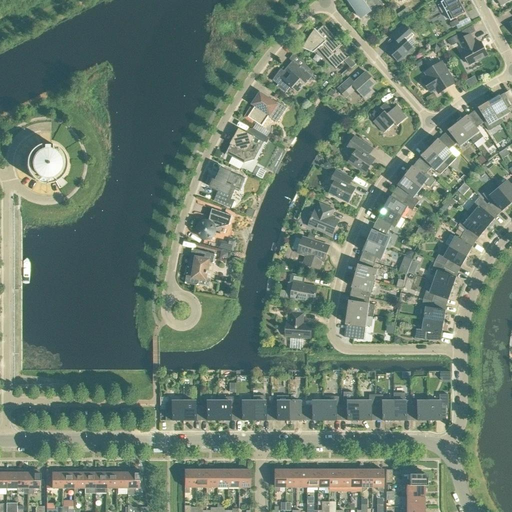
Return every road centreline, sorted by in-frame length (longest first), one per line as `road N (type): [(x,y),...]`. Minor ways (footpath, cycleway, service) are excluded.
road 1 (residential): [(460,352),(353,349),(333,338),(330,323),(357,226),(390,170),(431,124)]
road 2 (residential): [(167,294),(208,151),(267,57),(324,1)]
road 3 (tertiary): [(4,441),(259,441)]
road 4 (residential): [(4,402),(0,179)]
road 5 (tertiary): [(259,441),(424,441),(442,449)]
road 6 (residential): [(431,124),(324,1)]
road 7 (residential): [(511,231),(471,294),(460,352)]
